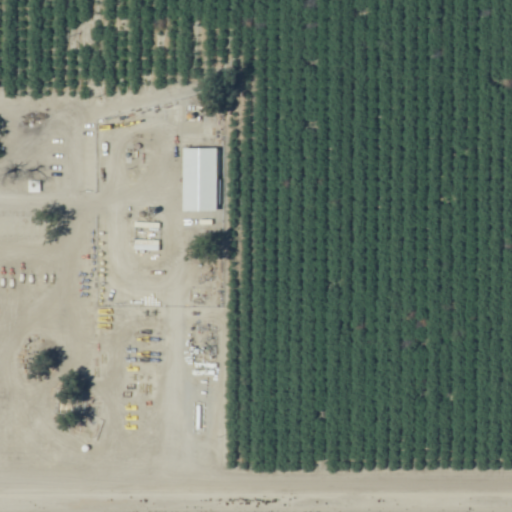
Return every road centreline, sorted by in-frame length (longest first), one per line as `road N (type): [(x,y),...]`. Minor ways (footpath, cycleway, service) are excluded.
road 1 (track): [(0,487),(219,504),(511,500)]
road 2 (track): [(0,205),(130,207)]
